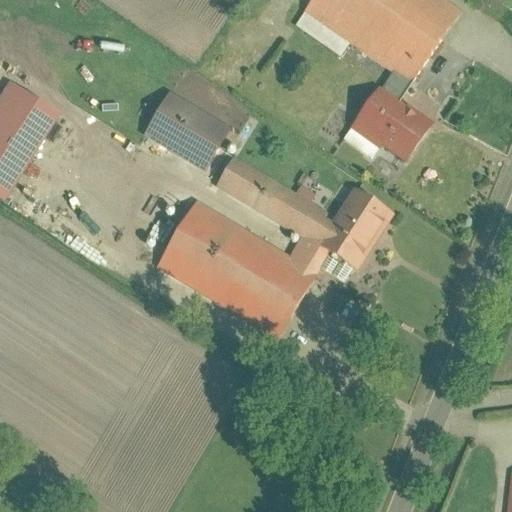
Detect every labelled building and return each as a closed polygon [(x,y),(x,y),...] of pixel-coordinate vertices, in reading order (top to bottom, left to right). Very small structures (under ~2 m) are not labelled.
[(464,17),(438,0),(317,0),(305,19),(413,91),(464,17)] [(62,123),(10,88),(0,102),(0,207),(4,210),(62,123)] [(435,132),(381,94),(351,137),(380,157),(383,154),(408,171),(435,132)] [(232,134),(170,98),(144,143),(206,179),(232,134)] [(396,222),(354,196),(336,225),(235,164),(217,194),(301,245),(290,262),(197,206),(156,273),(277,346),(327,265),(358,284),(396,222)]
